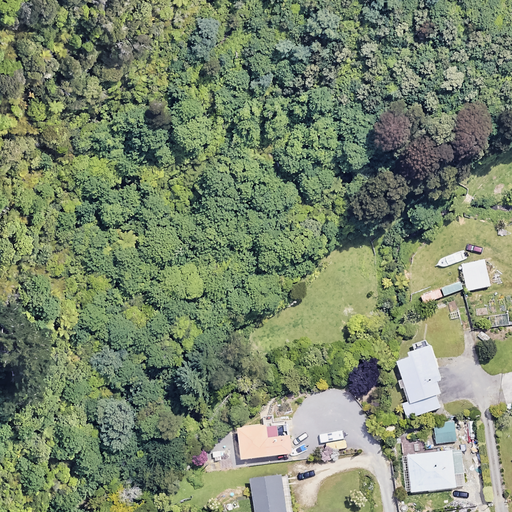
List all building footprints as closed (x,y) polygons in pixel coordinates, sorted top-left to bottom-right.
[(490,286),(484,259),(461,264),(467,290),(490,286)] [(462,289),(459,281),(441,287),(443,295),(462,289)] [(441,296),(438,289),(419,296),(422,303),(441,296)] [(411,343),(414,352),(396,358),(410,401),(402,404),(406,418),(440,407),(436,395),(441,393),(437,381),(441,379),(428,338),(411,343)] [(455,440),(453,421),(432,423),(434,442),(455,440)] [(293,453),(290,423),(237,428),(240,458),(293,453)] [(461,449),(401,455),(404,492),(464,486),(461,449)] [(286,511),(282,475),(251,479),(254,511),(286,511)]
